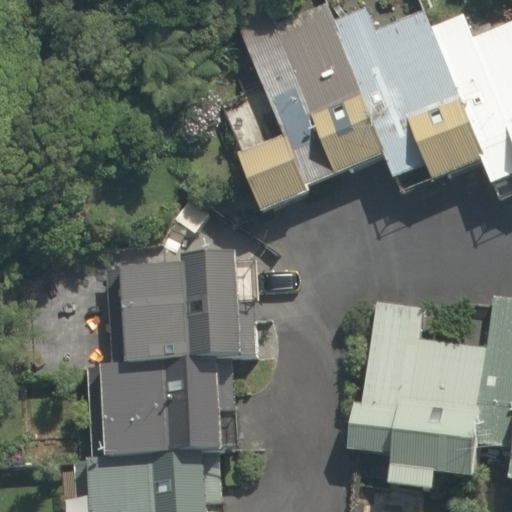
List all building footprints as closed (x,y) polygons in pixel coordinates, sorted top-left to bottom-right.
[(365,30),(353,0),(342,0),(236,42),(249,76),(206,93),(251,209),(372,161),(381,183),(411,171),(418,187),(468,167),(477,189),(511,176),(511,179),(511,16),(467,34),(458,12),(427,25),(420,8),(365,30)] [(226,319),(223,246),(169,248),(170,255),(174,361),(255,358),(253,318),(226,319)] [(174,361),(170,255),(94,258),(98,364),(174,361)] [(478,347),(472,449),(490,450),(488,482),(511,483),(511,295),(481,294),(478,347)] [(464,449),(470,347),(419,344),(421,305),(361,302),(356,395),(342,394),(339,449),(376,451),(374,484),(425,487),(425,474),(463,476),(464,449)] [(211,371),(159,373),(161,448),(213,446),(211,371)] [(150,372),(85,374),(88,453),(153,451),(150,372)] [(48,397),(0,399),(0,474),(51,472),(48,397)] [(194,511),(193,466),(145,466),(145,511),(194,511)] [(142,511),(142,471),(71,472),(70,511),(142,511)]
